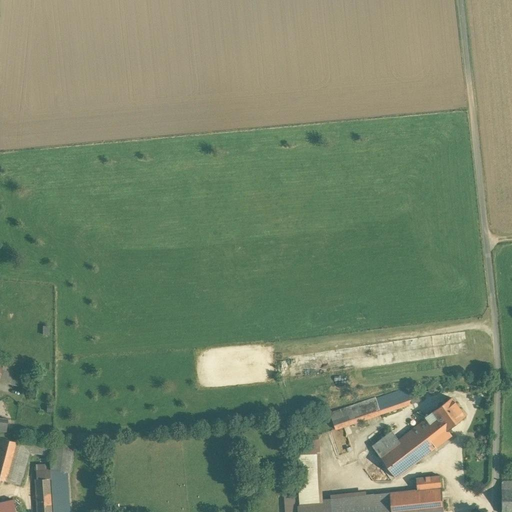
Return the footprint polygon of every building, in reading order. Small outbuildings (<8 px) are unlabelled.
[(22,370),(1,365),(0,370),(0,381),(18,386),(22,370)] [(415,385),(394,392),(400,408),(420,401),(417,393),(415,385)] [(394,392),(376,399),(381,414),(400,408),(394,392)] [(375,397),(363,401),(369,418),(381,414),(376,399),(375,397)] [(451,398),(433,412),(447,429),(465,416),(451,398)] [(363,401),(338,410),(343,427),(369,418),(363,401)] [(338,410),(329,413),(335,430),(343,427),(338,410)] [(426,416),(417,412),(372,446),(396,478),(452,435),(447,429),(433,412),(433,411),(426,416)] [(19,443),(0,437),(0,479),(10,482),(19,443)] [(375,511),(374,495),(323,500),(319,439),(318,439),(318,442),(310,443),(310,440),(297,440),(300,503),(297,506),(297,511),(375,511)] [(19,443),(10,482),(20,485),(29,453),(51,455),(52,444),(20,440),(19,443)] [(52,459),(51,473),(70,475),(74,443),(54,441),(52,459)] [(36,473),(51,473),(52,459),(36,459),(36,473)] [(417,490),(374,495),(375,511),(436,511),(444,511),(440,476),(416,478),(417,490)] [(37,479),(35,480),(37,511),(53,511),(51,479),(37,479)] [(511,480),(501,481),(502,489),(511,488),(511,480)] [(511,511),(511,488),(502,489),(502,511),(511,511)] [(284,511),(297,511),(295,494),(283,495),(284,511)] [(15,511),(13,500),(0,502),(0,511),(15,511)]
